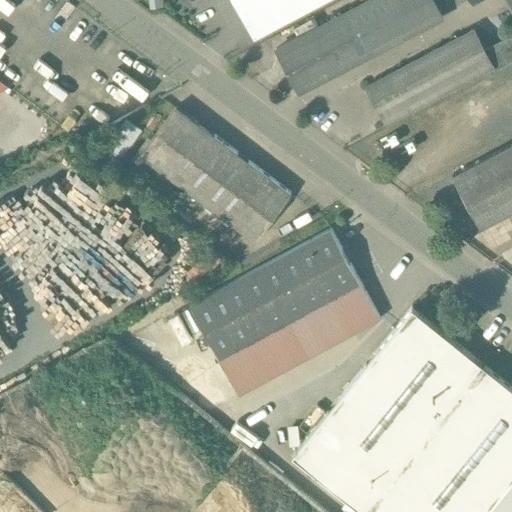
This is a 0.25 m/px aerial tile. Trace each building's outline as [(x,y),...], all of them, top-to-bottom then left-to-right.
[(236,0),(254,34),(317,0),(236,0)] [(433,0),(367,0),(276,48),(299,92),(443,17),(433,0)] [(474,29),(367,85),(386,122),(493,65),(474,29)] [(177,105),(140,153),(179,182),(215,135),(177,105)] [(102,146),(118,158),(142,128),(126,115),(102,146)] [(291,192),(215,135),(179,182),(255,240),(291,192)] [(511,143),(452,174),(480,227),(511,210),(511,143)] [(332,227),(190,304),(219,357),(361,281),(332,227)] [(361,281),(219,357),(238,393),(380,317),(361,281)] [(486,511),(511,481),(511,386),(412,306),(292,454),(364,511),(486,511)] [(511,511),(511,481),(486,511),(511,511)]
